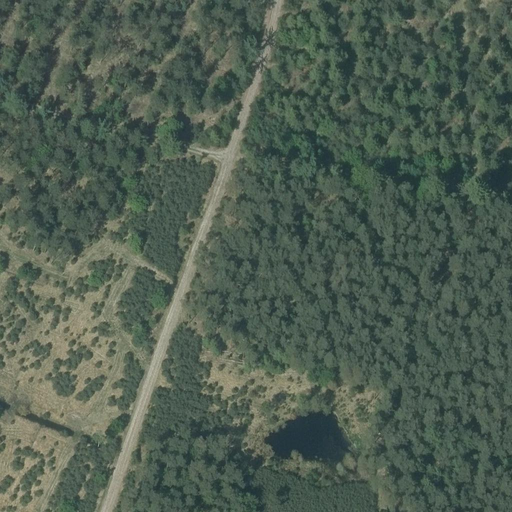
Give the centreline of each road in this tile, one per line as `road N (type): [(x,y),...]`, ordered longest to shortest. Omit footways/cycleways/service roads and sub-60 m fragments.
road 1 (track): [(103,511),(265,53),(275,0)]
road 2 (track): [(226,159),(511,201)]
